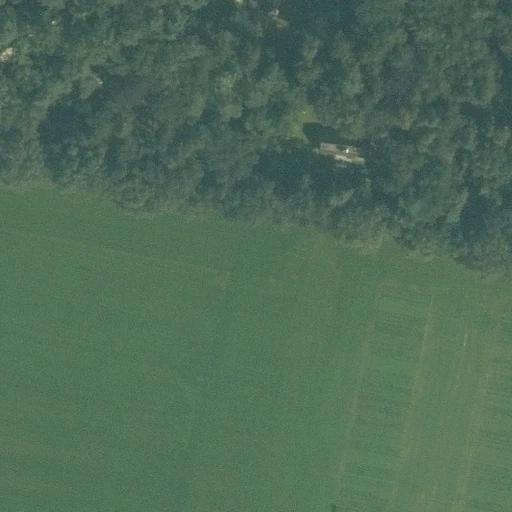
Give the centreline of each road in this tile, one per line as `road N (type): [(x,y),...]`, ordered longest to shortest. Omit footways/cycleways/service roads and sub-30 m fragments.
road 1 (track): [(108,0),(0,71)]
road 2 (unknown): [(397,0),(421,22),(464,27),(511,16)]
